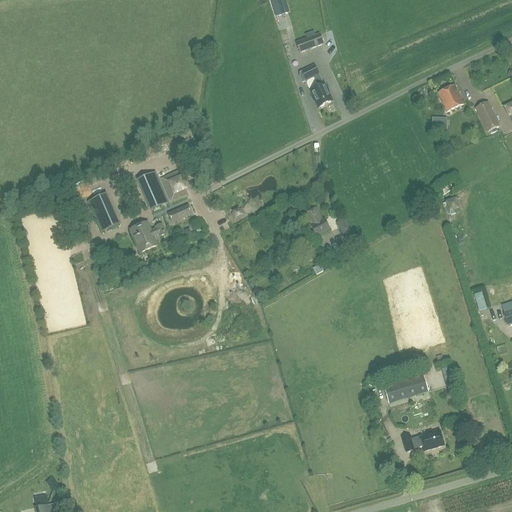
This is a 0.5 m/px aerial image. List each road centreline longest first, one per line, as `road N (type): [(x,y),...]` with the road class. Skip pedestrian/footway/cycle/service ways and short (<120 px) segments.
road 1 (unclassified): [(190,194),(511,38)]
road 2 (unclassified): [(363,511),(511,468)]
